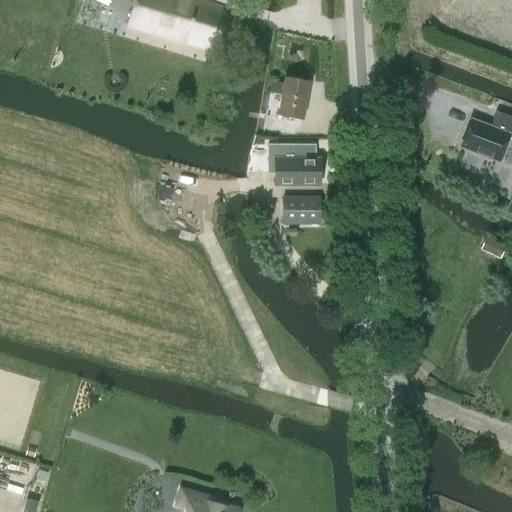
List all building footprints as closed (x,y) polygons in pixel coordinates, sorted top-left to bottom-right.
[(215,51),(222,28),(227,11),(196,0),(134,0),(126,27),(215,51)] [(269,93),(281,95),(277,116),(302,121),(309,82),(284,77),(283,83),(270,81),(269,93)] [(511,137),(511,135),(511,119),(496,113),(490,128),(471,121),(461,147),(498,161),(507,136),(511,137)] [(318,184),(318,161),(274,161),(274,184),(318,184)] [(158,186),(157,195),(156,198),(158,198),(171,200),(173,188),(158,186)] [(282,224),(319,224),(319,198),(282,198),(282,224)] [(499,259),(504,248),(485,238),(479,249),(499,259)] [(27,448),(26,455),(32,457),(34,450),(27,448)] [(185,511),(184,511),(235,511),(236,510),(209,503),(210,498),(180,489),(175,508),(185,511)] [(20,511),(25,498),(13,495),(7,511),(20,511)]
